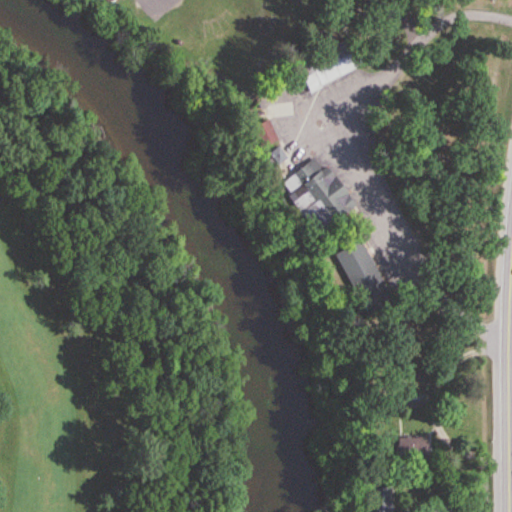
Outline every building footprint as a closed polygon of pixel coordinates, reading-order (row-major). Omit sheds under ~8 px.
[(307,93),(357,70),(344,42),(294,65),(307,93)] [(246,129),(256,151),(275,142),(264,121),(246,129)] [(273,166),(284,158),(275,147),(265,155),(273,166)] [(325,167),(320,170),(313,159),(276,184),(311,235),(352,206),(325,167)] [(358,240),(331,254),(360,310),(386,297),(358,240)] [(426,439),(393,439),(393,464),(426,464),(426,439)] [(371,490),(370,511),(389,511),(390,490),(371,490)]
